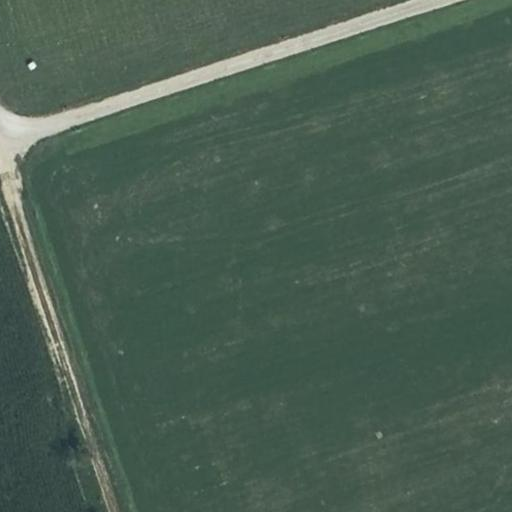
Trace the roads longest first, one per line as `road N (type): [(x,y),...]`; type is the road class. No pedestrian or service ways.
road 1 (track): [(0,130),(35,128),(440,0)]
road 2 (track): [(114,511),(0,158)]
